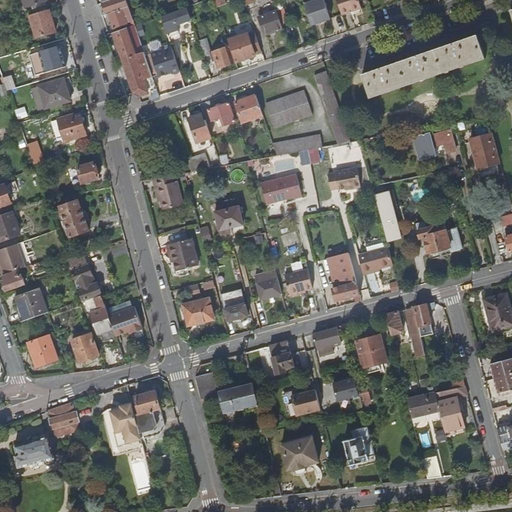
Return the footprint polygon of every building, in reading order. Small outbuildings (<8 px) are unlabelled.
[(47,1),(46,0),(23,0),(26,7),(33,5),(34,8),(38,7),(37,4),(47,1)] [(133,21),(126,0),(110,0),(103,2),(98,4),(102,16),(109,14),(114,29),(128,25),(125,17),(127,16),(130,22),(133,21)] [(279,0),(273,0),(279,16),(285,14),(279,0)] [(330,18),(323,0),(315,0),(304,4),(311,25),(330,18)] [(337,0),(342,15),(362,8),(359,0),(337,0)] [(56,31),(49,9),(30,15),(37,37),(44,35),(45,38),(48,37),(47,34),(56,31)] [(187,9),(162,17),(170,41),(181,38),(176,25),(191,20),(187,9)] [(264,33),(283,27),(277,10),(259,17),(264,33)] [(141,24),(135,26),(139,36),(145,34),(141,24)] [(146,56),(135,26),(131,27),(114,33),(134,93),(142,95),(157,90),(154,79),(146,56)] [(228,40),(236,62),(255,56),(255,54),(262,52),(255,33),(248,35),(248,33),(228,40)] [(362,74),(370,98),(486,58),(477,35),(362,74)] [(199,41),(204,56),(211,53),(207,39),(199,41)] [(46,72),(66,66),(60,46),(51,48),(50,45),(46,47),(47,50),(40,52),(46,72)] [(180,71),(171,45),(168,46),(162,48),(163,50),(146,56),(154,79),(168,74),(167,72),(171,70),(173,74),(180,71)] [(229,47),(213,53),(213,54),(210,55),(213,61),(215,60),(218,68),(234,63),(229,47)] [(351,141),(327,70),(315,75),(338,143),(351,141)] [(39,86),(46,109),(70,101),(68,91),(70,91),(66,78),(64,79),(39,86)] [(38,110),(44,109),(37,86),(31,88),(38,110)] [(304,90),(266,103),(274,128),(313,115),(304,90)] [(243,122),(263,115),(256,94),(236,102),(243,122)] [(235,120),(229,102),(209,109),(212,119),(219,117),(221,125),(235,120)] [(65,142),(87,135),(81,116),(76,117),(75,114),(58,119),(65,142)] [(211,144),(213,143),(206,122),(204,122),(202,114),(189,119),(197,143),(209,139),(211,144)] [(430,133),(414,137),(420,160),(436,156),(434,147),(444,144),(447,154),(456,151),(450,130),(430,136),(430,133)] [(478,168),(501,162),(492,132),(470,138),(478,168)] [(273,143),(277,155),(300,151),(308,149),(317,147),(323,146),(320,134),(273,143)] [(317,147),(308,149),(311,163),(320,161),(317,147)] [(308,149),(300,151),(303,164),(311,163),(308,149)] [(205,152),(187,159),(191,171),(211,168),(205,152)] [(220,155),(222,166),(229,164),(227,154),(220,155)] [(83,184),(99,179),(94,162),(78,166),(83,184)] [(338,188),(338,189),(361,185),(357,169),(335,173),(336,174),(328,176),(331,189),(338,188)] [(296,173),(261,183),(267,204),(294,196),(295,198),(302,196),(296,173)] [(174,182),(172,175),(152,178),(158,202),(161,201),(163,210),(183,205),(177,181),(174,182)] [(5,185),(0,186),(0,207),(11,203),(5,185)] [(68,195),(46,199),(48,204),(65,200),(66,204),(71,202),(68,195)] [(89,231),(78,200),(71,202),(66,204),(60,207),(70,237),(89,231)] [(232,200),(225,202),(232,228),(244,225),(239,206),(234,207),(232,200)] [(232,228),(225,202),(217,204),(219,211),(215,212),(220,231),(221,235),(233,232),(232,228)] [(21,235),(12,211),(0,215),(0,239),(1,242),(21,235)] [(511,223),(511,212),(500,216),(503,226),(511,223)] [(425,237),(429,253),(450,247),(452,251),(463,248),(457,227),(448,230),(446,223),(428,228),(426,221),(417,223),(421,238),(425,237)] [(208,228),(200,230),(204,244),(211,242),(208,228)] [(191,239),(169,245),(176,271),(198,265),(191,239)] [(17,244),(0,249),(0,258),(5,274),(26,267),(17,244)] [(393,264),(389,247),(359,256),(364,274),(374,271),(373,269),(379,268),(393,264)] [(330,257),(337,286),(338,288),(357,282),(349,252),(330,257)] [(85,254),(67,259),(72,270),(82,300),(83,302),(102,295),(97,282),(95,283),(92,276),(93,275),(89,265),(85,254)] [(18,271),(4,276),(6,280),(3,281),(7,290),(25,284),(22,275),(31,272),(30,269),(41,265),(40,262),(17,270),(18,271)] [(306,290),(313,288),(308,269),(285,275),(291,295),(301,293),(300,291),(306,290)] [(282,293),(276,270),(261,274),(263,281),(257,282),(262,299),(282,293)] [(391,292),(400,289),(397,280),(388,283),(391,292)] [(360,294),(357,282),(338,288),(333,289),(336,300),(360,294)] [(188,286),(190,295),(201,292),(200,284),(188,286)] [(16,297),(24,321),(48,312),(40,289),(16,297)] [(511,314),(507,294),(484,300),(493,332),(511,326),(511,314)] [(83,302),(87,313),(90,312),(98,333),(114,328),(102,295),(83,302)] [(210,299),(183,305),(188,325),(215,319),(210,299)] [(414,307),(421,335),(433,332),(428,311),(430,310),(436,306),(435,302),(426,304),(414,307)] [(225,309),(222,310),(229,336),(236,334),(233,322),(229,323),(228,321),(249,315),(245,303),(225,309)] [(414,307),(406,309),(410,322),(409,322),(417,356),(426,354),(421,335),(414,307)] [(404,332),(399,311),(387,315),(392,335),(404,332)] [(341,341),(337,328),(314,334),(320,356),(334,352),(332,344),(341,341)] [(80,362),(99,355),(91,333),(72,340),(80,362)] [(50,335),(29,343),(37,367),(58,359),(50,335)] [(387,359),(380,335),(356,341),(362,363),(377,359),(378,362),(387,359)] [(287,341),(269,346),(276,374),(286,372),(285,368),(294,365),(287,341)] [(511,358),(491,364),(498,393),(511,389),(511,358)] [(196,376),(202,399),(218,395),(212,372),(196,376)] [(454,389),(465,386),(463,378),(452,382),(454,389)] [(225,413),(259,404),(254,383),(219,392),(225,413)] [(414,418),(440,411),(435,393),(434,386),(429,387),(431,393),(409,399),(414,418)] [(440,411),(445,432),(464,427),(457,397),(468,395),(465,386),(454,389),(435,393),(440,411)] [(363,405),(358,387),(340,392),(345,410),(363,405)] [(292,396),(305,393),(304,389),(283,394),(289,417),(297,415),(292,396)] [(321,409),(316,390),(305,393),(292,396),(297,415),(321,409)] [(162,408),(157,391),(134,397),(135,399),(131,400),(133,405),(142,439),(161,434),(167,426),(162,408)] [(202,399),(203,406),(220,402),(218,395),(202,399)] [(75,413),(73,403),(51,410),(53,419),(52,419),(54,428),(55,428),(57,436),(80,430),(77,421),(79,421),(77,412),(75,413)] [(142,439),(133,405),(122,408),(123,410),(112,413),(118,434),(116,435),(119,448),(142,442),(142,439)] [(144,450),(142,442),(119,448),(116,435),(118,434),(112,413),(123,410),(122,408),(109,412),(104,416),(115,458),(144,450)] [(368,427),(364,414),(350,418),(354,431),(357,430),(368,427)] [(511,423),(497,427),(501,443),(511,439),(511,423)] [(369,460),(376,458),(368,427),(357,430),(359,438),(344,442),(350,467),(363,464),(363,463),(370,461),(369,460)] [(444,430),(435,430),(437,442),(445,441),(444,430)] [(54,459),(55,458),(49,436),(48,433),(38,435),(39,439),(16,446),(18,456),(16,456),(19,468),(46,460),(46,461),(47,461),(47,463),(49,464),(54,462),(55,460),(54,459)] [(421,434),(423,447),(430,446),(428,433),(421,434)] [(320,462),(313,434),(282,442),(290,472),(295,471),(307,468),(310,467),(310,464),(320,462)] [(428,478),(443,477),(438,456),(423,458),(428,478)] [(363,464),(364,468),(378,464),(376,458),(369,460),(370,461),(363,463),(363,464)]
